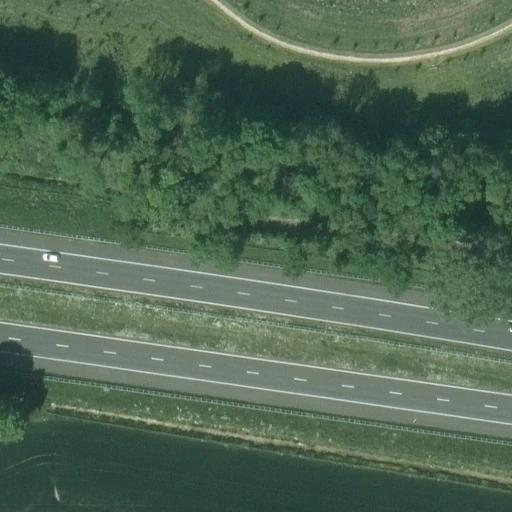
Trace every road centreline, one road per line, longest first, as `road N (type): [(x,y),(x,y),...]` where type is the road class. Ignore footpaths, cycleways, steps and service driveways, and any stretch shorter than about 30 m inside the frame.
road 1 (motorway): [(511,337),(0,259)]
road 2 (motorway): [(0,338),(511,411)]
